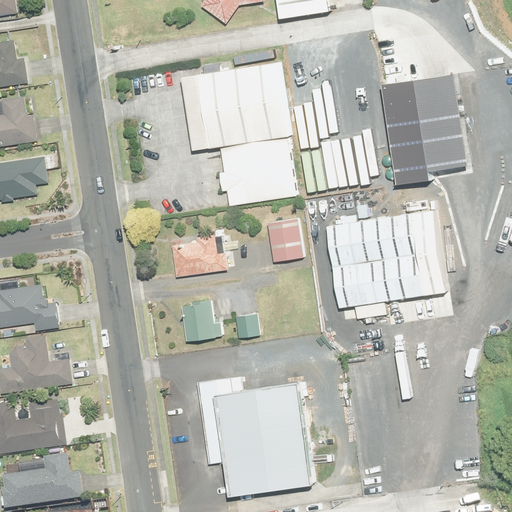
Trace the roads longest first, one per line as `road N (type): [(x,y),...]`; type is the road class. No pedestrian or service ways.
road 1 (residential): [(101,230),(144,511)]
road 2 (residential): [(67,0),(101,230)]
